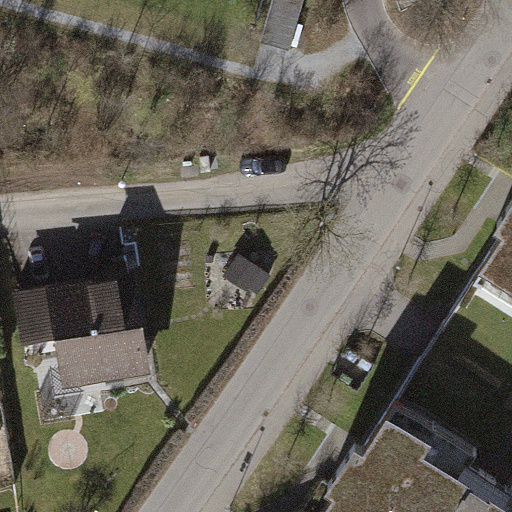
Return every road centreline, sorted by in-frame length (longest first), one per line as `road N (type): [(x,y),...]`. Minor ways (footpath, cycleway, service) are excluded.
road 1 (residential): [(168,511),(407,168)]
road 2 (residential): [(0,213),(198,199),(407,168)]
road 3 (residential): [(407,168),(511,15)]
